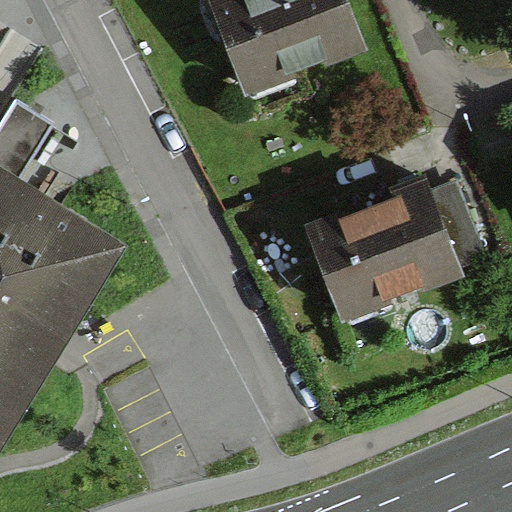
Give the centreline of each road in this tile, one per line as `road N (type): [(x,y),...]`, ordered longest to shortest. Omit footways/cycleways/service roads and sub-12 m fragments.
road 1 (residential): [(70,0),(292,428)]
road 2 (residential): [(511,81),(470,89),(448,84),(426,66),(398,0)]
road 3 (primary): [(511,462),(398,511)]
